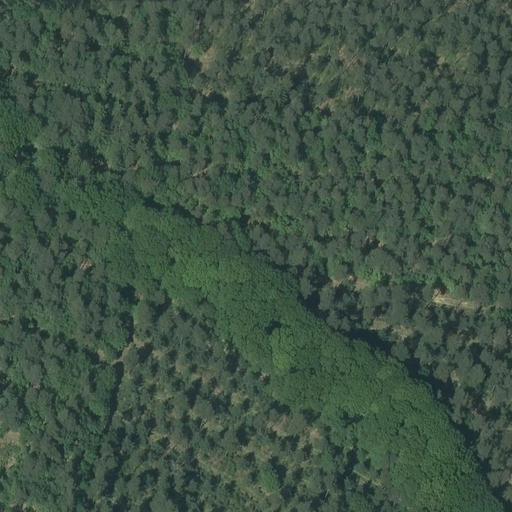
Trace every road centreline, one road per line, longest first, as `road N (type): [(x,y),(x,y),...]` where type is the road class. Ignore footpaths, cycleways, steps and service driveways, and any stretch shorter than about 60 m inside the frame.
road 1 (track): [(85,490),(130,279)]
road 2 (track): [(436,489),(511,337)]
